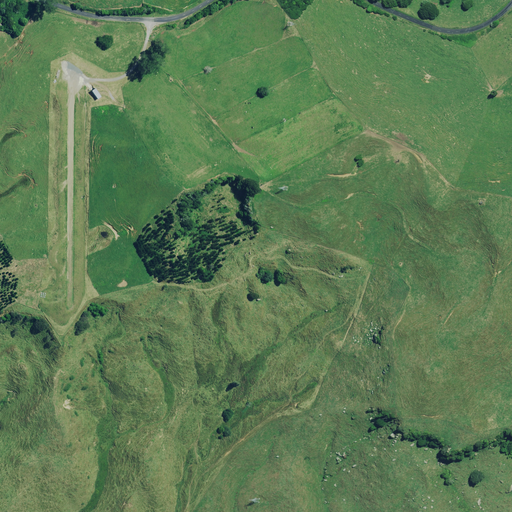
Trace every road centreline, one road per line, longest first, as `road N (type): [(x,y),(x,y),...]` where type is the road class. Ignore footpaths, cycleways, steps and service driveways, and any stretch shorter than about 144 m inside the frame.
road 1 (tertiary): [(58,0),(173,15),(211,0)]
road 2 (tertiary): [(371,0),(463,30),(511,0)]
